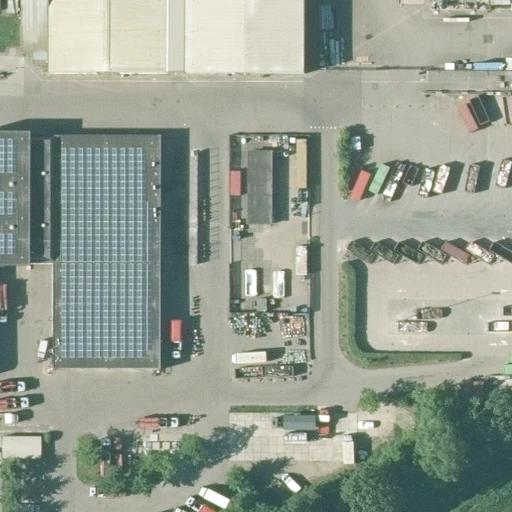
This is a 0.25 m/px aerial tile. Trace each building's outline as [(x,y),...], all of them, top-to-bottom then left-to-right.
[(0,0),(0,11),(0,12),(0,0),(21,0),(22,52),(50,52),(50,74),(304,75),(304,0),(0,0)] [(468,0),(436,0),(437,8),(468,9),(468,0)] [(478,0),(479,9),(501,8),(500,0),(478,0)] [(0,264),(32,265),(32,137),(0,136),(0,264)] [(32,137),(32,265),(54,265),(53,371),(160,371),(161,213),(169,213),(169,195),(161,195),(161,137),(32,137)] [(271,227),(271,150),(249,150),(248,227),(271,227)] [(344,192),(366,201),(378,174),(355,164),(344,192)] [(467,190),(473,172),(460,168),(455,187),(467,190)] [(396,327),(395,301),(382,302),(383,328),(396,327)] [(334,414),(233,413),(233,457),(334,457),(334,414)] [(144,419),(142,427),(161,432),(163,424),(144,419)] [(2,461),(20,461),(41,461),(41,438),(2,438),(2,461)] [(41,464),(22,464),(22,486),(41,486),(41,464)] [(185,509),(191,511),(203,511),(205,508),(189,501),(185,509)]
